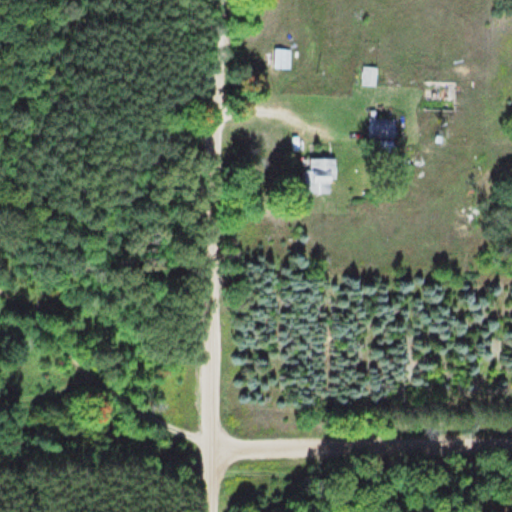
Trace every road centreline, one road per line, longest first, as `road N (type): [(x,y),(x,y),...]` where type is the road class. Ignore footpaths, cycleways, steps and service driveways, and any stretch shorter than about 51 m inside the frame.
road 1 (residential): [(211,511),(217,0)]
road 2 (residential): [(212,444),(511,442)]
